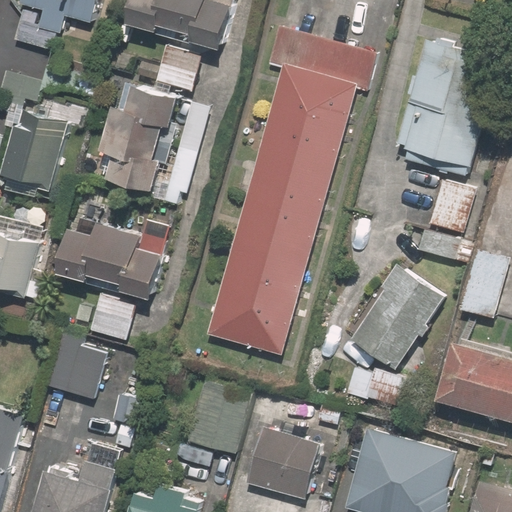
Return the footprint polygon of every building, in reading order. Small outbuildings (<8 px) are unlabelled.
[(106,0),(32,0),(23,38),(64,49),(74,12),(101,19),(106,0)] [(149,0),(146,15),(239,37),(247,0),(149,0)] [(274,62),(289,66),(216,328),(292,349),(366,82),(371,83),(381,48),(286,21),(274,62)] [(511,51),(511,47),(438,28),(411,135),(418,137),(414,152),(482,169),(511,51)] [(143,53),(140,64),(121,142),(129,144),(122,171),(168,183),(193,83),(201,85),(209,52),(172,43),(167,59),(143,53)] [(196,190),(219,103),(198,97),(171,197),(184,200),(187,187),(196,190)] [(83,110),(39,99),(22,168),(65,179),(83,110)] [(10,131),(0,128),(0,177),(10,131)] [(488,183),(448,173),(428,249),(468,260),(488,183)] [(117,205),(85,195),(66,259),(95,268),(80,320),(136,336),(147,298),(136,295),(140,279),(166,287),(185,223),(156,214),(153,227),(114,215),(117,205)] [(63,214),(12,199),(0,241),(0,282),(40,294),(63,214)] [(511,271),(511,251),(487,245),(471,301),(501,309),(511,271)] [(460,285),(410,253),(360,329),(410,362),(460,285)] [(511,343),(471,332),(453,393),(511,409),(511,343)] [(116,347),(70,333),(55,380),(102,394),(116,347)] [(425,373),(362,358),(355,388),(418,404),(425,373)] [(263,384),(214,370),(190,458),(221,466),(227,444),(246,449),(263,384)] [(0,511),(5,511),(34,410),(0,400),(0,511)] [(334,434),(272,419),(257,478),(319,493),(334,434)] [(351,502),(390,511),(449,511),(466,448),(372,423),(351,502)] [(92,472),(59,462),(45,511),(117,511),(132,460),(98,451),(92,472)] [(511,511),(511,482),(491,477),(481,511),(511,511)] [(206,511),(209,500),(144,483),(136,511),(206,511)]
